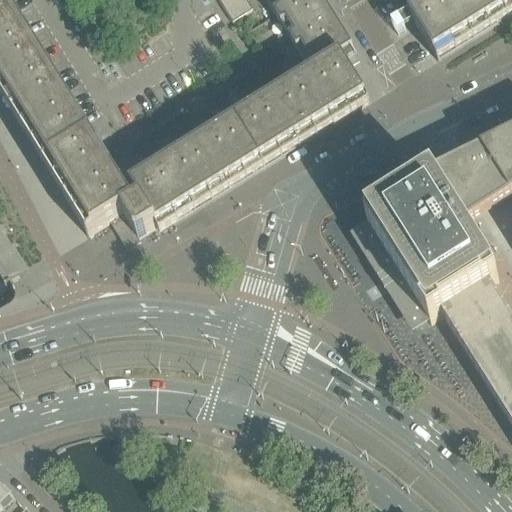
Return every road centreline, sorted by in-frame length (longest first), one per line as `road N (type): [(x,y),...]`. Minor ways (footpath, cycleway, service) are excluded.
road 1 (secondary): [(502,511),(373,400),(250,338)]
road 2 (residential): [(432,122),(300,188),(250,338)]
road 3 (secondary): [(250,338),(131,321),(0,355)]
road 4 (secondary): [(0,430),(101,404),(228,413)]
road 5 (secondary): [(228,413),(303,442),(359,475),(399,511)]
road 6 (residential): [(432,122),(353,0)]
